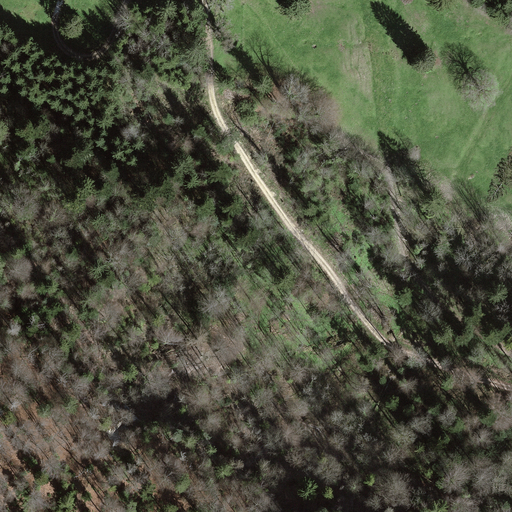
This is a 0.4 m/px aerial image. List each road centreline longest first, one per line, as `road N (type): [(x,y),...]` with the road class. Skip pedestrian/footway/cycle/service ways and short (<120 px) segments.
road 1 (track): [(511,388),(387,344),(366,324),(224,129),(209,76),(205,0)]
road 2 (track): [(511,354),(404,272),(365,0)]
road 3 (track): [(126,0),(106,45),(85,58),(62,48),(59,0)]
